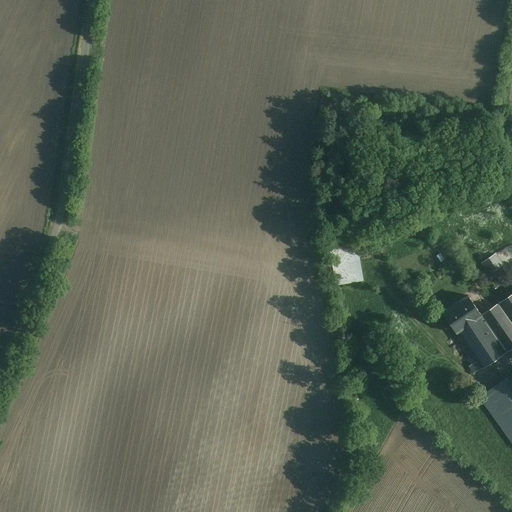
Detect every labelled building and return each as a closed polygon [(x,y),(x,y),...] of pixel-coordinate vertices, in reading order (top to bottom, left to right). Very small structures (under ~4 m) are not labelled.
[(356,244),(330,249),(337,285),(362,280),(356,244)] [(495,254),(483,263),(490,273),(502,265),(495,254)] [(511,295),(482,316),(457,333),(477,362),(470,366),(474,372),(511,346),(511,295)] [(457,333),(482,316),(468,296),(442,313),(456,333),(457,333)] [(511,380),(509,376),(472,403),(508,453),(511,450),(511,380)]
